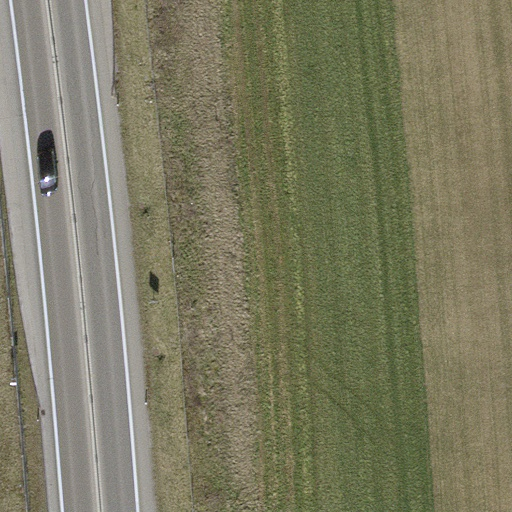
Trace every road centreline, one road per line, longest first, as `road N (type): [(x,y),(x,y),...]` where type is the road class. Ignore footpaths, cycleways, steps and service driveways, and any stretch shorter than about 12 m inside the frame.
road 1 (trunk): [(121,511),(69,0)]
road 2 (trunk): [(31,0),(83,511)]
